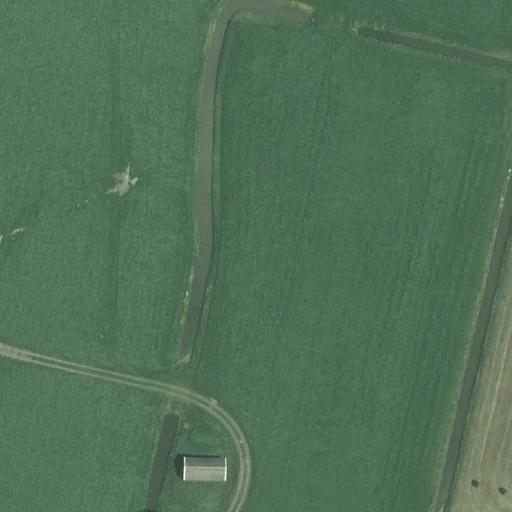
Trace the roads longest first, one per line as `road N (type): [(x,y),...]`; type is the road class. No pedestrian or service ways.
road 1 (track): [(119,0),(132,373)]
road 2 (track): [(0,335),(132,373)]
road 3 (track): [(205,396),(239,437),(238,485),(221,511)]
road 4 (track): [(205,396),(255,275)]
